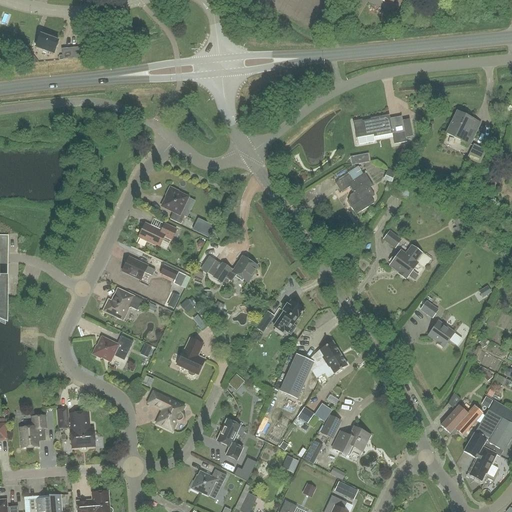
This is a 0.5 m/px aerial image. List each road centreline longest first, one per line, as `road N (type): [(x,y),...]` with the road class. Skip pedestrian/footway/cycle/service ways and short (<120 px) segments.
road 1 (residential): [(133,467),(120,398),(75,373),(61,339),(143,172),(174,141)]
road 2 (tertiary): [(428,459),(396,386),(248,153)]
road 3 (residential): [(248,153),(363,79),(511,58)]
road 4 (secondary): [(298,59),(511,36)]
road 5 (unclassified): [(143,0),(78,12),(2,0)]
road 6 (residential): [(2,476),(133,467)]
